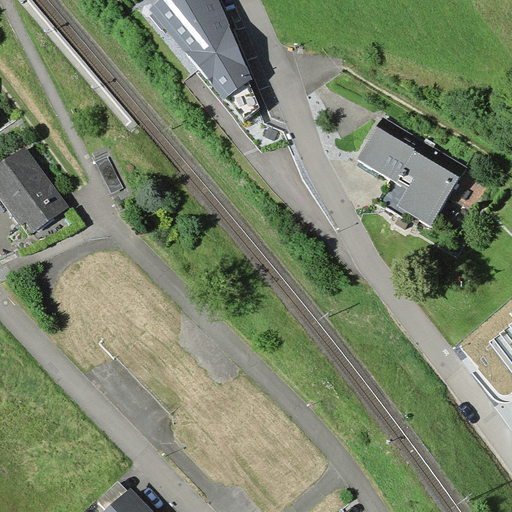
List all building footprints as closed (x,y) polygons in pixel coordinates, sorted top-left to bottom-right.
[(224,100),(226,98),(244,119),(259,107),(249,81),(252,79),(218,0),(160,0),(149,9),(153,13),(165,28),(224,100)] [(161,31),(165,28),(153,13),(150,16),(161,31)] [(467,167),(383,117),(358,159),(407,189),(397,206),(431,227),(467,167)] [(25,146),(0,164),(0,197),(21,226),(22,225),(27,222),(34,232),(69,207),(25,146)] [(108,155),(95,161),(111,194),(124,188),(108,155)] [(30,236),(34,232),(27,222),(22,225),(30,236)] [(511,326),(490,341),(511,370),(511,326)] [(107,510),(128,490),(118,481),(97,500),(107,510)] [(154,511),(131,487),(128,490),(107,510),(104,511),(154,511)]
